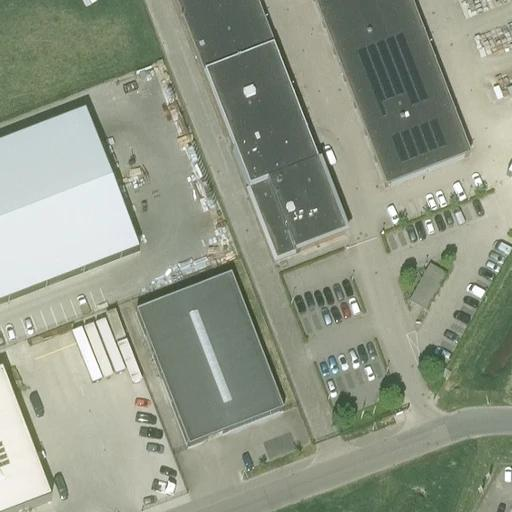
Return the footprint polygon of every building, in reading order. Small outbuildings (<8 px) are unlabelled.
[(317,166),(253,0),(174,0),(248,193),(245,194),(247,197),(250,196),(276,264),(345,237),(319,169),(322,168),(321,165),(317,166)] [(471,159),(409,0),(311,0),(385,192),(471,159)] [(0,306),(138,254),(132,240),(131,241),(125,224),(126,223),(96,146),(95,146),(89,129),(90,129),(85,115),(0,146),(0,306)] [(408,305),(426,315),(447,278),(429,268),(408,305)] [(136,314),(187,450),(282,414),(230,278),(136,314)] [(447,383),(451,376),(444,372),(440,379),(447,383)] [(1,373),(0,373),(0,511),(24,511),(50,503),(1,373)]
